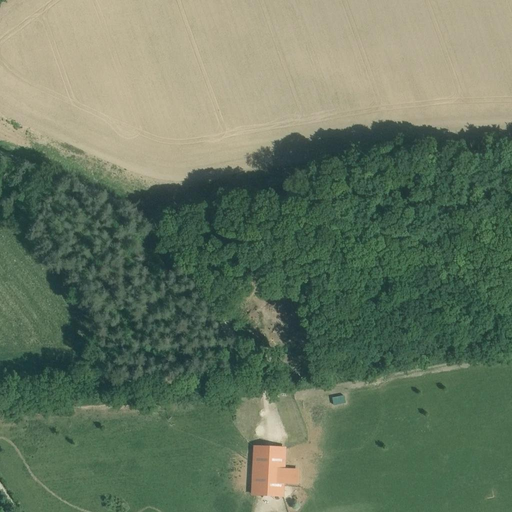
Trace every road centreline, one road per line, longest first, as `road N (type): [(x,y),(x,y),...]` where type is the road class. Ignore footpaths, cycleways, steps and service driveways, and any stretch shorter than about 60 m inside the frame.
road 1 (track): [(193,247),(47,167),(0,152)]
road 2 (track): [(259,511),(269,469),(259,372)]
